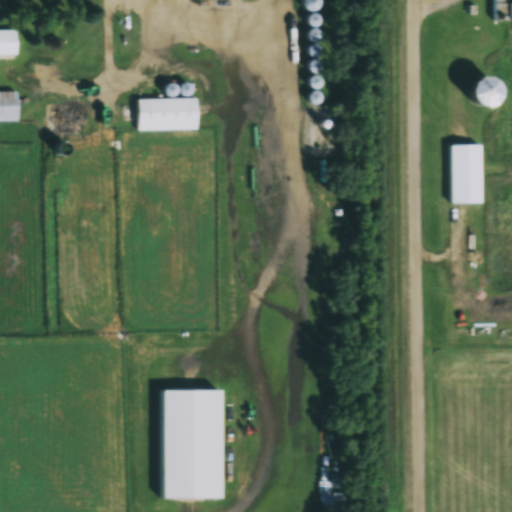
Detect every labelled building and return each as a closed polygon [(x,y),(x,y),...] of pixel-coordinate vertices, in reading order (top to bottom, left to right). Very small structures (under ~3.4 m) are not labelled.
[(511,0),(507,1),(506,0),(491,0),(491,20),(511,19),(511,0)] [(13,30),(0,29),(0,58),(13,58),(13,30)] [(498,96),(485,73),(466,84),(479,106),(498,96)] [(14,92),(0,92),(0,121),(14,122),(14,92)] [(135,130),(194,129),(194,98),(134,98),(135,130)] [(76,103),(44,103),(44,134),(76,134),(76,103)] [(447,144),(447,202),(477,202),(477,144),(447,144)]
